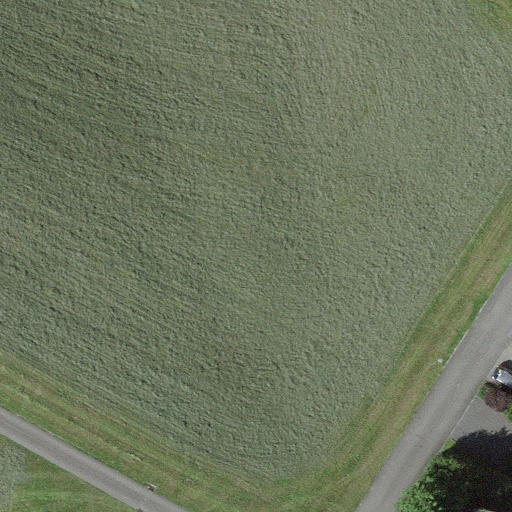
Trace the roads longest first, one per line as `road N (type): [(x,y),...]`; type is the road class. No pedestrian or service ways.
road 1 (residential): [(511,308),(386,511)]
road 2 (residential): [(191,511),(0,400)]
